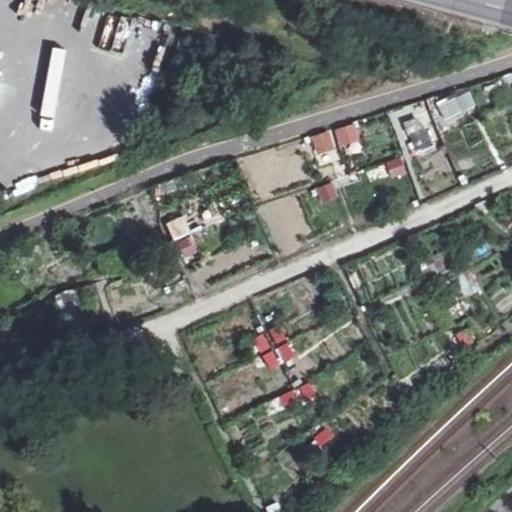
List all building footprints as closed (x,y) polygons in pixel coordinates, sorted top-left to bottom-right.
[(413,152),(430,147),(422,117),(405,122),(413,152)] [(196,208),(175,209),(177,236),(198,234),(196,208)] [(259,333),(266,346),(284,338),(276,324),(259,333)] [(464,350),(475,340),(468,333),(457,343),(464,350)] [(284,338),(266,346),(268,350),(285,342),(284,338)] [(298,376),(283,385),(288,394),(304,385),(298,376)] [(300,427),(307,437),(320,427),(314,418),(300,427)]
